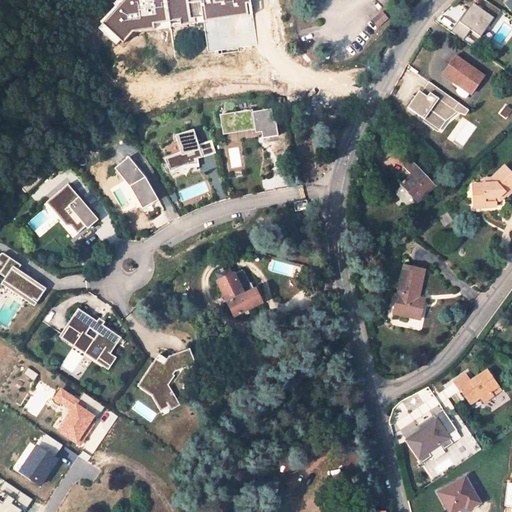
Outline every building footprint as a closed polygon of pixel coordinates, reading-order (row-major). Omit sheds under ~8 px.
[(511,11),(511,0),(503,0),(502,2),(511,11)] [(483,36),(498,8),(486,1),(483,8),(470,1),(453,33),(464,38),(469,29),(483,36)] [(484,77),(455,56),(443,73),(459,86),(461,84),(474,92),(484,77)] [(464,116),(468,110),(426,80),(406,107),(440,131),(455,110),(464,116)] [(252,110),(220,115),(224,135),(255,129),(255,133),(262,132),(263,138),(278,136),(276,121),(273,122),(271,109),(252,112),(252,110)] [(180,152),(165,159),(169,171),(184,165),(194,163),(195,160),(202,157),(193,130),(174,135),(180,152)] [(128,157),(114,169),(130,187),(143,209),(158,200),(145,177),(128,157)] [(440,181),(431,171),(426,176),(411,160),(403,167),(411,175),(401,185),(402,187),(400,189),(400,190),(398,193),(398,195),(408,207),(411,207),(416,202),(417,203),(440,181)] [(474,208),(496,207),(496,199),(499,198),(504,194),(507,197),(511,191),(511,173),(505,166),(492,178),(492,179),(484,179),(484,185),(473,185),(474,208)] [(379,180),(374,175),(364,185),(370,190),(379,180)] [(97,220),(65,185),(43,204),(72,241),(97,220)] [(0,273),(6,278),(2,285),(35,307),(46,290),(17,270),(21,265),(1,251),(0,252),(0,273)] [(419,297),(425,270),(404,265),(398,294),(402,295),(398,314),(420,319),(424,299),(419,297)] [(235,316),(261,303),(255,290),(252,291),(245,295),(235,275),(234,274),(232,275),(228,267),(217,273),(221,280),(218,282),(235,316)] [(235,275),(245,295),(252,291),(243,272),(235,275)] [(394,313),(398,314),(402,295),(398,294),(394,313)] [(77,310),(58,337),(108,371),(117,358),(110,354),(121,338),(77,310)] [(164,365),(154,358),(137,386),(150,396),(162,416),(180,405),(167,386),(173,372),(196,364),(190,349),(168,357),(164,365)] [(500,391),(487,371),(470,382),(465,375),(454,383),(461,393),(462,392),(470,404),(480,398),(484,403),(500,391)] [(53,429),(77,443),(97,412),(57,388),(51,399),(66,408),(53,429)] [(421,430),(405,440),(420,462),(452,440),(450,437),(458,432),(443,410),(418,425),(421,430)] [(43,433),(18,473),(40,486),(64,446),(43,433)] [(465,477),(438,493),(448,511),(454,511),(455,511),(454,511),(464,511),(479,504),(465,477)] [(0,511),(21,511),(30,497),(3,482),(0,488),(0,511)]
